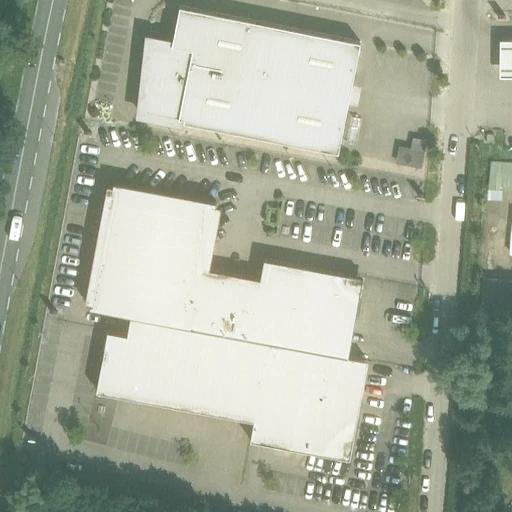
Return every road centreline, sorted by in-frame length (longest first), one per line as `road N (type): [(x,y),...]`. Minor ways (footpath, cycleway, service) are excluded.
road 1 (unclassified): [(429,511),(463,0)]
road 2 (secondary): [(52,0),(0,268)]
